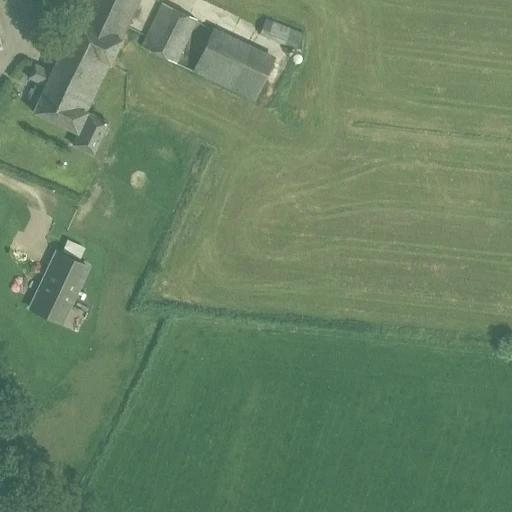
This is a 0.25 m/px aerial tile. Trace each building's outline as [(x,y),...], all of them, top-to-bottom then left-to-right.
[(86,0),(66,42),(110,63),(139,0),(86,0)] [(142,47),(175,63),(196,19),(162,3),(142,47)] [(259,37),(296,51),(303,32),(266,17),(259,37)] [(194,71),(255,100),(272,60),(248,49),(212,32),(194,71)] [(73,145),(93,154),(109,123),(87,112),(110,63),(66,42),(52,72),(35,64),(28,78),(46,86),(33,112),(78,133),(73,145)] [(30,308),(61,323),(87,267),(57,252),(30,308)]
